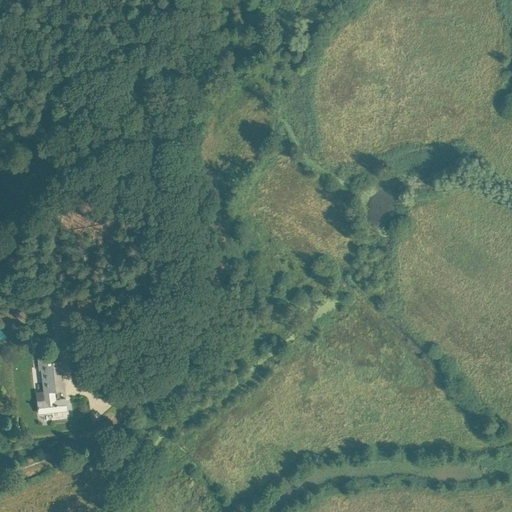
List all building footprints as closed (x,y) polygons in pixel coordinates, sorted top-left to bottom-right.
[(166,103),(175,111),(182,104),(173,96),(166,103)] [(90,287),(85,288),(87,300),(77,301),(79,312),(94,310),(90,287)] [(20,309),(14,314),(24,324),(30,318),(20,309)] [(4,318),(0,322),(0,334),(11,325),(4,318)] [(51,361),(49,361),(49,362),(47,362),(46,352),(38,353),(39,367),(42,367),(44,392),(46,392),(47,400),(38,401),(39,406),(38,406),(38,408),(39,408),(39,413),(67,410),(66,398),(60,399),(59,390),(65,389),(64,389),(62,389),(61,382),(64,381),(63,381),(61,361),(51,361)]
